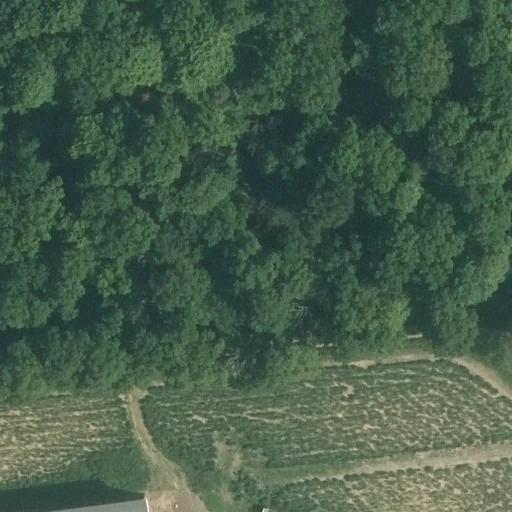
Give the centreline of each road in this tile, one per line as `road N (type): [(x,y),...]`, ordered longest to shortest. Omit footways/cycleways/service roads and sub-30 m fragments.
road 1 (track): [(511,296),(468,329),(0,375)]
road 2 (track): [(506,301),(500,279),(511,163)]
